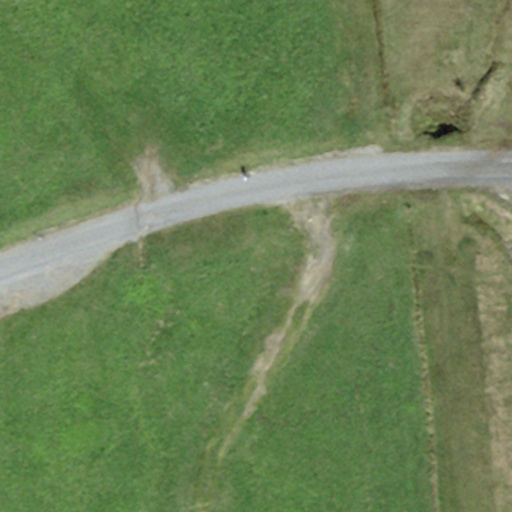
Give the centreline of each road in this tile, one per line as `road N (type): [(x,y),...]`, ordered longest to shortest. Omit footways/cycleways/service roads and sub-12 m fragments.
road 1 (track): [(511,172),(297,180),(225,195),(0,280)]
road 2 (track): [(297,180),(326,279),(312,318),(245,392),(208,458),(200,511)]
